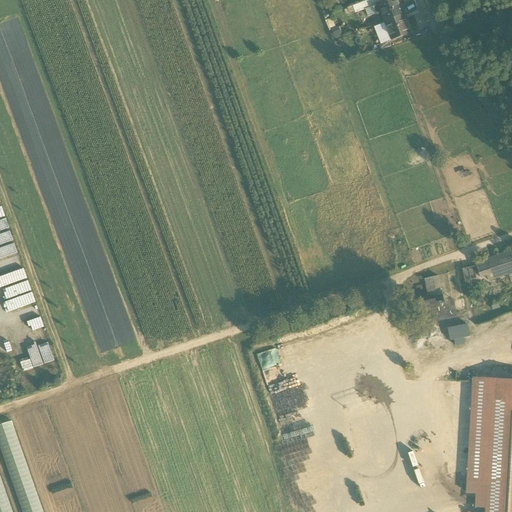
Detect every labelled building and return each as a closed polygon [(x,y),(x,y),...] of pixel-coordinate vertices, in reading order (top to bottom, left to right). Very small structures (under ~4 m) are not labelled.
[(372,7),(375,15),(381,12),(377,3),(381,2),(380,0),(367,0),(353,6),(355,11),(356,13),(365,10),(372,7)] [(381,12),(385,22),(403,15),(403,14),(402,15),(399,8),(400,8),(397,0),(385,0),(381,2),(377,3),(381,12)] [(346,15),(355,11),(353,6),(344,9),(346,15)] [(375,15),(372,7),(365,10),(368,17),(375,15)] [(411,33),(403,15),(385,22),(392,41),(411,33)] [(332,30),(331,28),(335,27),(332,18),(325,21),(329,31),(332,30)] [(332,30),(335,39),(340,37),(339,34),(341,33),(339,27),(337,28),(336,27),(335,27),(331,28),(332,30)] [(379,45),(381,50),(391,46),(389,41),(379,45)] [(494,279),(509,274),(511,273),(511,250),(475,263),(480,278),(487,275),(492,273),(494,279)] [(462,269),(466,287),(472,286),(470,280),(476,279),(474,267),(462,269)] [(428,297),(440,295),(443,294),(439,276),(425,280),(428,297)] [(456,314),(453,300),(441,302),(436,303),(434,301),(419,305),(423,321),(456,314)] [(470,336),(467,325),(448,329),(450,341),(454,340),(464,338),(470,336)] [(464,338),(454,340),(455,346),(465,344),(464,338)] [(486,511),(511,511),(511,381),(474,379),(468,482),(488,483),(486,508),(486,511)] [(42,511),(16,420),(0,424),(0,439),(21,511),(42,511)] [(11,511),(0,470),(0,511),(11,511)] [(488,483),(468,482),(467,493),(476,494),(475,507),(486,508),(488,483)]
